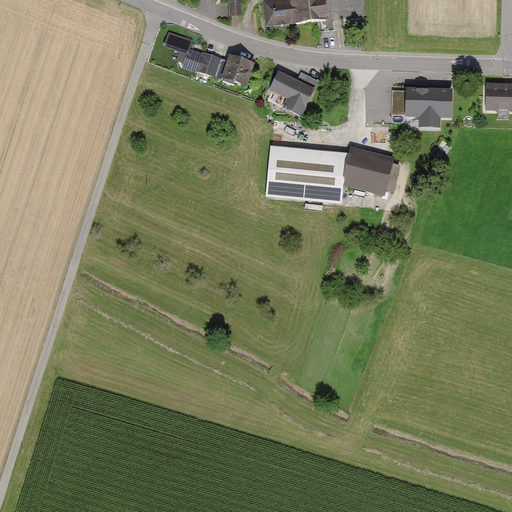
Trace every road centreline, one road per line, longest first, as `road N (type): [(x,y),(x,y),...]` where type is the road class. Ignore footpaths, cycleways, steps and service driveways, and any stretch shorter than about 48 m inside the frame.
road 1 (unclassified): [(158,9),(0,496)]
road 2 (residential): [(505,67),(287,55),(158,9)]
